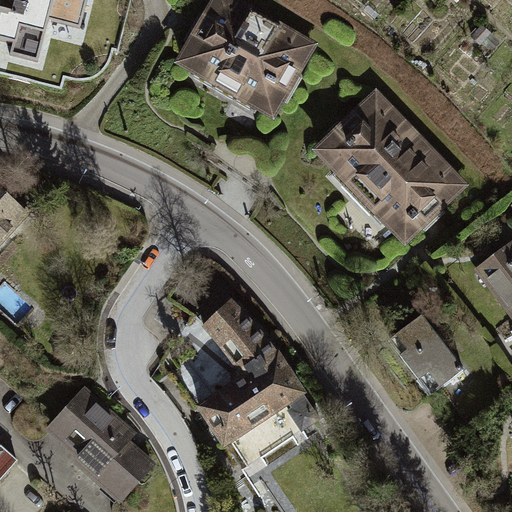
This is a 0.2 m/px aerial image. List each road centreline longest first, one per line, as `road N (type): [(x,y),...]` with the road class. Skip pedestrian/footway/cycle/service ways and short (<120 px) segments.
road 1 (residential): [(195,210),(274,281),(442,511)]
road 2 (residential): [(202,511),(190,465),(129,371),(122,340),(130,310),(195,210)]
road 3 (residential): [(0,130),(74,150),(195,210)]
